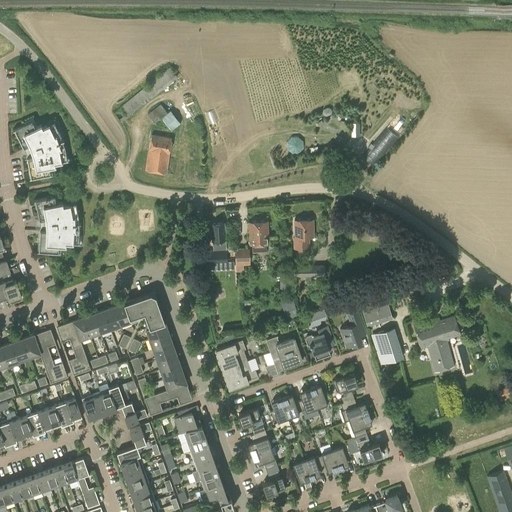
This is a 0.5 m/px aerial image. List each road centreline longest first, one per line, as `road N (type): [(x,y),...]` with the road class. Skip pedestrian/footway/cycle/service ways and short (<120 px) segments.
road 1 (unclassified): [(511,298),(368,196),(320,188),(199,199),(132,187)]
road 2 (residential): [(400,470),(359,354),(208,407)]
road 3 (tertiary): [(208,407),(159,274),(148,269),(42,306)]
road 4 (residential): [(0,462),(89,435),(114,511)]
road 5 (tertiary): [(0,160),(42,306)]
road 6 (residential): [(283,511),(400,470)]
